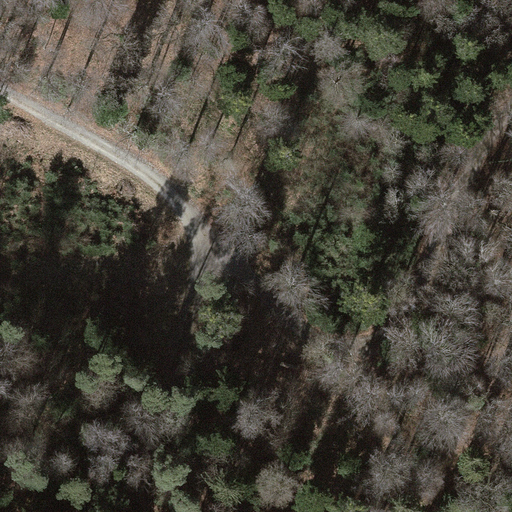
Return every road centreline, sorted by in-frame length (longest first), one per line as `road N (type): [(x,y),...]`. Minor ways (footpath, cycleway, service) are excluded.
road 1 (track): [(0,96),(111,153),(282,318),(332,349),(375,332),(414,293),(479,150),(511,103)]
road 2 (track): [(142,511),(160,377),(190,317),(196,232)]
